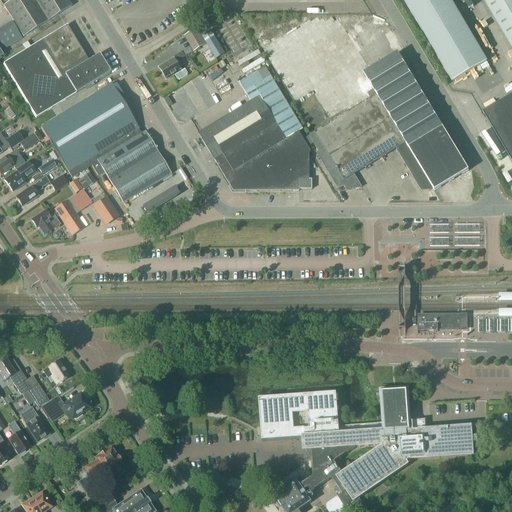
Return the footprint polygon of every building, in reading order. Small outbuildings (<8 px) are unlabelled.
[(13,0),(4,6),(24,37),(71,7),(66,0),(13,0)] [(448,0),(405,0),(456,84),(487,66),(448,0)] [(511,0),(480,0),(511,53),(511,0)] [(0,56),(3,55),(0,52),(22,39),(13,23),(0,30),(0,56)] [(68,26),(67,25),(2,64),(30,108),(36,118),(110,73),(99,55),(88,62),(88,61),(87,62),(86,60),(85,59),(83,55),(66,27),(68,26)] [(206,44),(197,28),(185,36),(194,51),(206,44)] [(211,30),(202,35),(216,59),(225,54),(211,30)] [(174,58),(159,68),(166,80),(175,75),(178,79),(180,80),(187,76),(188,74),(185,69),(182,71),(177,62),(185,57),(182,52),(174,57),(174,58)] [(315,133),(309,136),(314,144),(319,152),(317,154),(338,189),(344,186),(346,189),(359,189),(362,187),(354,175),(396,149),(422,191),(429,191),(433,188),(435,191),(469,171),(443,128),(398,53),(363,74),(373,90),(367,93),(371,99),(315,133)] [(251,102),(199,134),(230,185),(231,186),(230,187),(229,187),(230,188),(233,193),(237,193),(246,193),(246,191),(299,191),(299,190),(312,190),(312,180),(309,180),(309,152),(311,151),(299,132),(303,129),(271,76),(266,68),(240,84),(251,102)] [(144,133),(141,135),(137,130),(138,130),(110,84),(40,127),(53,147),(71,178),(91,165),(98,176),(104,172),(123,203),(169,175),(170,175),(169,174),(144,133)] [(511,94),(483,112),(484,115),(511,161),(511,94)] [(33,133),(29,128),(28,126),(23,130),(28,137),(33,133)] [(39,142),(33,133),(20,144),(25,152),(39,142)] [(9,147),(0,134),(0,153),(9,148),(10,150),(20,143),(18,141),(9,147)] [(15,170),(22,165),(18,159),(16,160),(11,154),(7,157),(0,161),(0,175),(0,176),(13,167),(15,170)] [(56,167),(51,160),(38,169),(43,177),(56,167)] [(34,172),(28,162),(16,171),(16,172),(4,181),(12,193),(25,184),(23,179),(34,172)] [(89,173),(83,177),(89,186),(95,182),(89,173)] [(66,183),(62,176),(49,184),(55,193),(67,184),(66,183)] [(37,182),(37,183),(15,198),(22,207),(38,196),(35,192),(49,183),(45,177),(37,182)] [(74,181),(70,184),(76,194),(82,189),(76,180),(74,181)] [(178,188),(143,209),(149,218),(183,196),(178,188)] [(82,192),(71,200),(80,214),(92,206),(82,192)] [(94,207),(106,225),(118,217),(106,199),(94,207)] [(72,237),(84,228),(66,202),(47,215),(45,211),(31,221),(36,229),(38,227),(44,236),(53,229),(55,230),(58,228),(58,226),(59,225),(55,219),(58,217),(72,236),(72,237)] [(87,228),(81,231),(84,236),(89,233),(87,228)] [(499,317),(511,317),(511,309),(499,310),(499,317)] [(458,330),(458,317),(434,317),(434,315),(426,315),(426,317),(417,317),(418,330),(426,330),(426,331),(434,331),(434,333),(434,334),(438,334),(438,332),(438,330),(458,330)] [(426,317),(426,315),(417,315),(417,332),(434,333),(434,331),(426,331),(426,330),(418,330),(417,317),(426,317)] [(467,315),(434,315),(434,317),(458,317),(458,330),(438,330),(438,332),(467,332),(467,315)] [(5,359),(0,362),(0,374),(4,381),(9,378),(21,395),(28,390),(22,382),(26,379),(20,370),(15,373),(5,359)] [(51,376),(57,384),(68,377),(58,362),(43,372),(47,378),(51,376)] [(28,390),(39,407),(48,401),(38,384),(28,390)] [(265,432),(261,432),(262,441),(310,438),(314,437),(314,443),(315,449),(310,450),(312,477),(300,485),(301,485),(300,486),(295,479),(273,494),(279,503),(278,503),(282,509),(283,508),(285,511),(299,511),(298,511),(310,503),(311,502),(310,501),(310,502),(306,496),(314,491),(332,479),(336,476),(341,472),(334,462),(356,447),(386,445),(337,478),(336,476),(332,479),(339,489),(342,493),(337,496),(340,501),(341,501),(349,496),(354,502),(408,465),(406,463),(410,460),(473,456),(472,443),(477,442),(477,437),(472,437),(471,426),(420,430),(419,422),(416,423),(411,423),(409,388),(379,390),(382,423),(339,426),(336,393),(306,395),(307,399),(263,402),(265,432)] [(34,402),(28,391),(22,395),(29,406),(34,402)] [(83,415),(82,413),(88,409),(90,408),(90,406),(89,404),(87,403),(85,404),(80,396),(64,406),(58,397),(40,409),(47,419),(59,412),(62,416),(67,413),(73,422),(83,415)] [(31,408),(28,411),(20,416),(37,443),(39,441),(40,442),(44,439),(43,439),(48,435),(49,435),(43,427),(43,425),(41,423),(31,408)] [(14,422),(8,426),(14,436),(9,440),(18,455),(30,447),(24,438),(25,438),(21,432),(20,432),(14,422)] [(0,466),(1,466),(4,464),(4,463),(9,460),(3,451),(4,450),(1,446),(4,444),(0,437),(0,466)] [(89,475),(78,482),(84,492),(90,488),(86,483),(98,476),(95,471),(100,468),(102,470),(101,471),(104,475),(105,476),(113,471),(115,474),(121,470),(118,466),(121,464),(120,463),(121,461),(119,458),(116,457),(116,456),(115,456),(111,449),(95,459),(96,461),(84,468),(89,475)] [(139,491),(116,507),(111,498),(98,507),(101,511),(109,511),(112,511),(154,511),(149,504),(150,504),(146,499),(140,491),(139,491)] [(45,511),(51,509),(40,493),(31,499),(39,511),(45,511)] [(329,511),(347,511),(340,502),(344,506),(337,496),(326,504),(326,508),(329,511)] [(39,511),(31,499),(21,506),(25,511),(39,511)]
